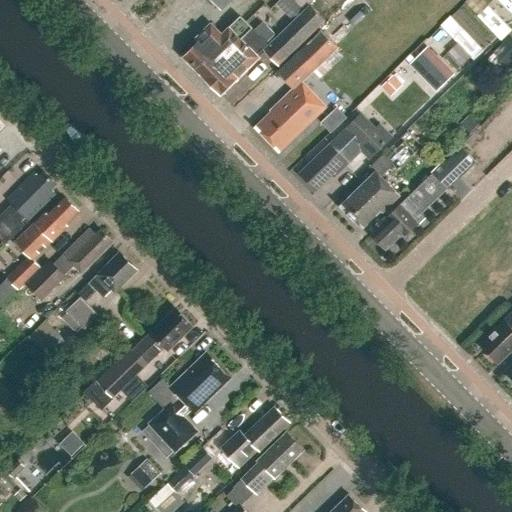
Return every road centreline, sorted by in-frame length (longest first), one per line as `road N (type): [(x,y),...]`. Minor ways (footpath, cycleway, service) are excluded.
road 1 (secondary): [(511,452),(69,0)]
road 2 (residential): [(405,511),(0,98)]
